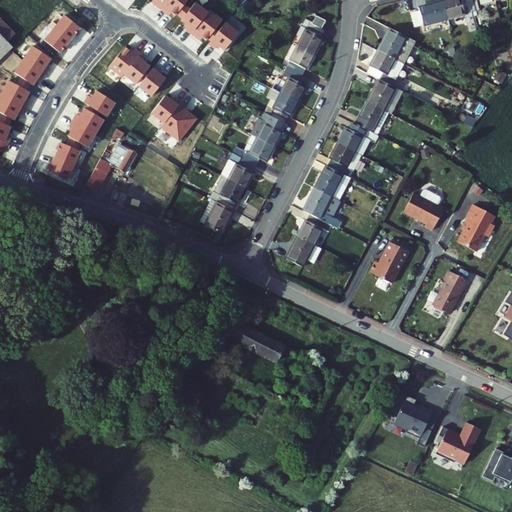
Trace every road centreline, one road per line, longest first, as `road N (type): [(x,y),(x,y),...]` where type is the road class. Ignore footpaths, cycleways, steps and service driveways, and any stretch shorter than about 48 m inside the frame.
road 1 (residential): [(349,0),(336,89),(244,270)]
road 2 (tertiary): [(15,184),(244,270)]
road 3 (residential): [(15,184),(59,93),(119,13)]
road 4 (tertiary): [(244,270),(386,337)]
road 5 (tertiary): [(386,337),(509,395)]
